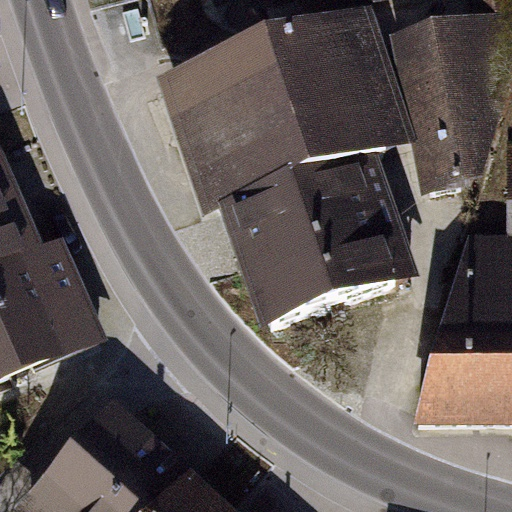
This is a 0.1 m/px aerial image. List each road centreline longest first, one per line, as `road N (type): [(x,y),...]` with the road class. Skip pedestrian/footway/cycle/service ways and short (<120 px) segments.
road 1 (tertiary): [(496,511),(346,460),(188,319)]
road 2 (tertiary): [(188,319),(107,160),(48,0)]
road 3 (residential): [(0,504),(188,319)]
